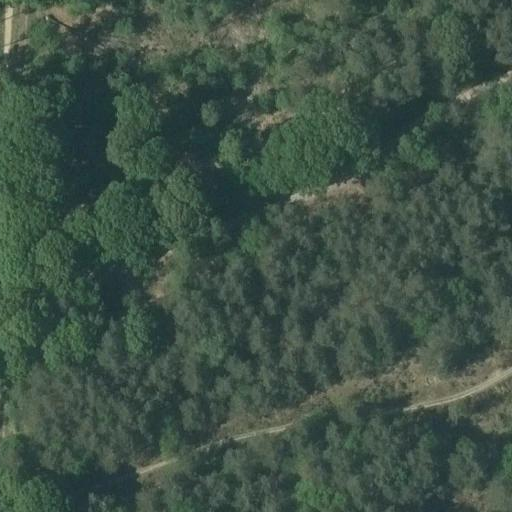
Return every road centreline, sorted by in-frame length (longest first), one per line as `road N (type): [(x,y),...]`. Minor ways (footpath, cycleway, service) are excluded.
road 1 (track): [(511,76),(431,108),(347,160),(0,293)]
road 2 (track): [(15,0),(0,361)]
